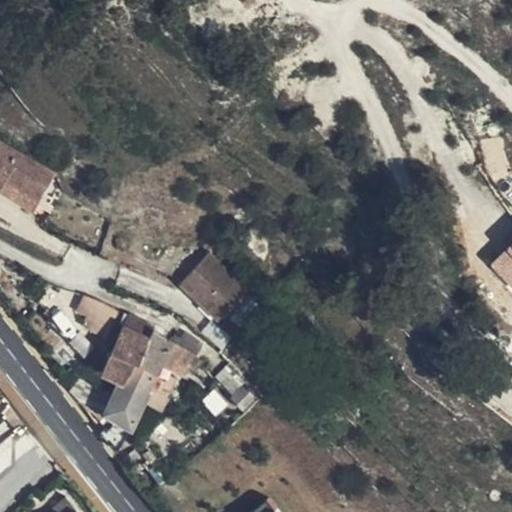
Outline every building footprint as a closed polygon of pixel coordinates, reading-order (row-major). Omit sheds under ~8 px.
[(0,175),(27,193),(41,171),(0,143),(0,175)] [(0,190),(20,204),(27,193),(0,175),(0,190)] [(511,248),(493,266),(511,285),(511,248)] [(224,313),(250,284),(212,251),(187,279),(224,313)] [(107,304),(84,295),(79,310),(91,315),(113,326),(119,312),(107,304)] [(150,335),(153,328),(154,324),(128,311),(122,321),(125,323),(150,335)] [(113,326),(91,315),(87,324),(108,338),(113,326)] [(140,362),(150,335),(125,323),(104,370),(122,378),(124,380),(135,360),(140,362)] [(174,340),(172,338),(153,328),(150,335),(140,362),(158,371),(160,368),(163,362),(172,368),(177,359),(188,365),(194,353),(174,340)] [(177,333),(174,340),(194,353),(198,346),(177,333)] [(282,393),(237,346),(227,356),(266,395),(272,403),(276,399),(282,393)] [(201,358),(194,353),(188,365),(192,367),(194,364),(197,365),(201,358)] [(114,418),(103,431),(119,451),(132,428),(145,400),(158,371),(140,362),(135,360),(124,380),(122,378),(110,404),(106,412),(114,418)] [(234,393),(244,384),(246,381),(228,363),(217,375),(234,393)] [(158,371),(145,400),(157,405),(161,397),(168,400),(177,378),(160,368),(158,371)] [(78,376),(70,388),(86,402),(106,412),(110,404),(78,376)] [(257,397),(244,384),(234,393),(232,395),(245,409),(257,397)] [(301,411),(282,393),(276,399),(295,418),(301,411)] [(269,406),(262,399),(250,413),(270,436),(282,423),(267,409),(269,406)] [(267,409),(282,423),(288,417),(272,403),(269,406),(267,409)] [(235,436),(249,450),(261,439),(247,425),(235,436)] [(125,459),(136,475),(159,456),(147,441),(125,459)] [(49,511),(79,511),(68,497),(49,511)]
